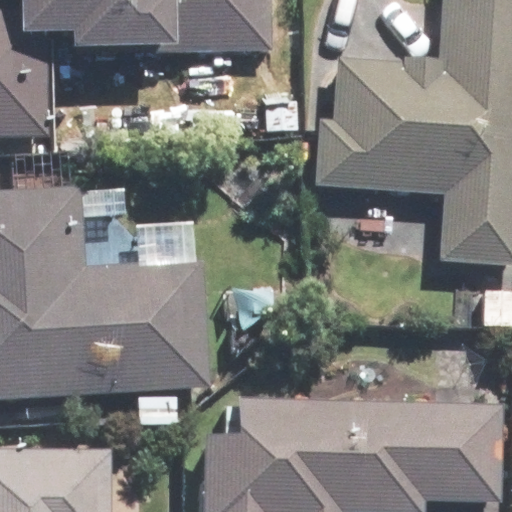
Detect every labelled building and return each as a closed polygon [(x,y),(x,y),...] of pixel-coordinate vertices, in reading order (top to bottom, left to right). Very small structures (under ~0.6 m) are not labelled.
[(38,54),(259,55),(259,0),(0,0),(0,140),(37,140),(38,54)] [(509,270),(511,224),(511,0),(435,0),(431,69),(320,62),(312,190),(435,198),(431,265),(509,270)] [(0,401),(197,390),(190,267),(76,274),(71,192),(0,195),(0,401)] [(494,408),(230,403),(229,441),(195,440),(193,511),(415,511),(416,503),(492,505),(494,408)] [(99,511),(100,454),(0,453),(0,511),(99,511)]
